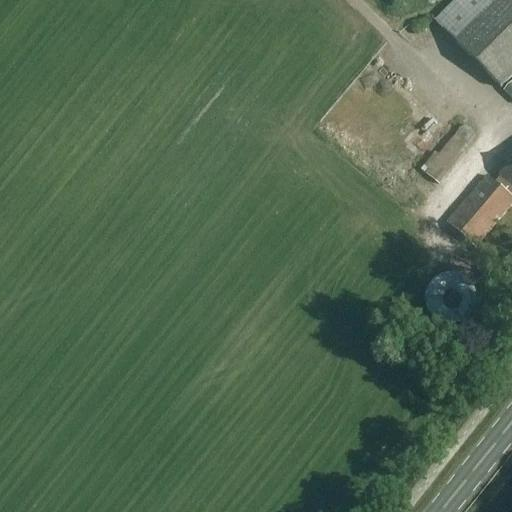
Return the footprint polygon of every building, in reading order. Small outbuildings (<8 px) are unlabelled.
[(511,0),(459,0),(435,24),(455,44),(502,91),(511,81),(511,0)] [(511,101),(511,84),(503,93),(511,101)] [(463,126),(426,177),(439,186),(475,136),(463,126)] [(511,164),(495,185),(486,178),(446,225),(477,251),(511,209),(511,164)] [(426,296),(425,300),(426,305),(427,309),(429,313),(431,317),(435,320),(438,323),(442,325),(447,326),(451,326),(456,326),(460,325),(464,323),(468,320),(471,317),(474,313),(476,309),(477,305),(477,300),(477,296),(476,292),(474,287),(471,284),(468,281),(464,278),(460,276),(456,275),(451,275),(447,275),(442,276),(438,278),(435,281),(431,284),(429,288),(427,292),(426,296)]
